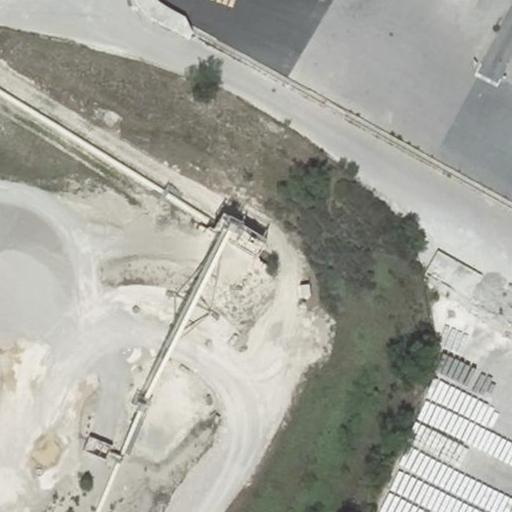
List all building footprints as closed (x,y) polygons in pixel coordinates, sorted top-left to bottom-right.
[(134,0),(140,8),(147,16),(152,19),(187,40),(192,34),(185,18),(160,4),(156,0),(134,0)] [(0,325),(40,262),(0,236),(0,325)] [(511,437),(511,412),(432,376),(413,419),(496,456),(506,434),(511,437)] [(83,440),(79,454),(101,460),(105,446),(83,440)] [(488,511),(390,471),(373,511),(488,511)]
